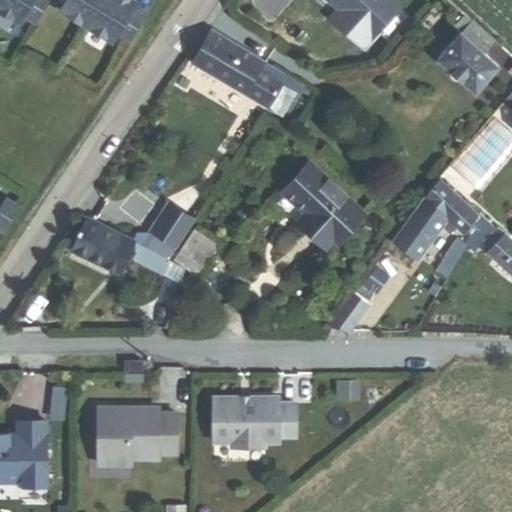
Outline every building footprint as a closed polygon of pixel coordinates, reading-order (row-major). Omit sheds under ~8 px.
[(0,0),(0,12),(18,23),(22,17),(35,24),(49,0),(0,0)] [(58,0),(64,4),(59,11),(86,27),(101,0),(58,0)] [(136,1),(133,0),(101,0),(86,27),(112,42),(117,34),(129,42),(146,13),(133,6),(136,1)] [(329,21),(360,50),(396,10),(385,0),(325,0),(338,11),(329,21)] [(480,57),(492,44),(470,24),(435,63),(473,98),(496,71),(480,57)] [(279,76),(209,33),(190,64),(279,118),(291,98),(273,86),(279,76)] [(332,250),(362,218),(308,168),(281,197),(303,217),(294,226),(321,251),(326,246),(332,250)] [(495,228),(437,178),(420,201),(390,241),(416,259),(439,226),(446,233),(450,228),(461,237),(469,228),(477,235),(483,242),(495,228)] [(0,209),(0,231),(4,234),(20,207),(7,199),(0,209)] [(165,264),(194,219),(165,202),(146,234),(150,237),(141,252),(165,264)] [(70,254),(113,276),(128,246),(85,225),(70,254)] [(511,243),(510,242),(495,228),(483,242),(476,250),(511,281),(511,243)] [(193,280),(213,250),(191,234),(169,266),(179,271),(193,280)] [(437,264),(449,273),(467,250),(454,241),(437,264)] [(175,286),(179,271),(169,266),(166,265),(159,277),(175,286)] [(343,333),(364,304),(349,295),(326,327),(343,333)] [(420,331),(432,315),(424,309),(412,326),(420,331)] [(123,379),(123,370),(109,370),(109,379),(123,379)] [(293,434),(293,400),(276,400),(276,394),(210,394),(210,440),(228,440),(228,444),(262,444),(262,440),(276,440),(276,434),(293,434)] [(176,453),(176,413),(159,412),(159,407),(99,407),(98,465),(130,465),(130,459),(158,459),(158,453),(176,453)] [(47,485),(46,421),(17,421),(17,434),(0,434),(0,482),(22,482),(23,485),(47,485)]
